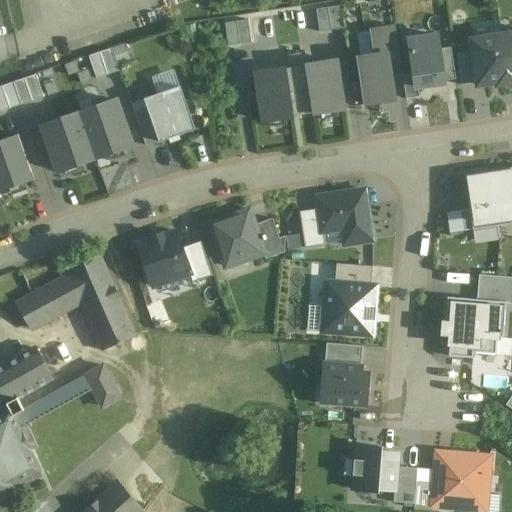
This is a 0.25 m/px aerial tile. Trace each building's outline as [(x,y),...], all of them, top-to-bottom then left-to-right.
[(336,8),(314,11),(316,35),(338,33),(336,8)] [(243,18),(221,21),(223,45),(245,43),(243,18)] [(354,58),(359,107),(388,104),(384,68),(392,67),(387,28),(365,31),(368,56),(354,58)] [(431,34),(399,38),(404,74),(396,75),(400,102),(409,101),(407,90),(439,85),(438,80),(452,78),(448,49),(434,51),(431,34)] [(511,34),(502,36),(509,84),(511,83),(511,34)] [(502,36),(471,41),(478,86),(497,83),(498,85),(509,84),(502,36)] [(107,51),(84,59),(93,83),(116,75),(107,51)] [(331,60),(299,65),(306,116),(339,111),(331,60)] [(299,65),(279,68),(286,118),(306,116),(299,65)] [(279,68),(246,72),(253,123),(286,118),(279,68)] [(161,91),(183,86),(179,69),(157,74),(161,91)] [(35,78),(12,85),(20,109),(42,102),(35,78)] [(12,85),(0,89),(0,115),(20,109),(12,85)] [(174,88),(138,101),(153,143),(188,131),(174,88)] [(114,101),(76,114),(92,160),(130,148),(114,101)] [(76,114),(39,127),(54,173),(92,160),(76,114)] [(15,136),(0,140),(0,192),(31,182),(15,136)] [(511,168),(489,172),(498,227),(511,224),(511,168)] [(489,172),(465,176),(470,210),(460,211),(463,232),(473,230),(473,231),(498,227),(489,172)] [(365,191),(317,198),(319,210),(300,212),(305,248),(326,245),(324,232),(343,230),(345,245),(372,241),(365,191)] [(250,210),(211,224),(226,268),(265,254),(250,210)] [(176,232),(139,245),(153,287),(190,274),(191,274),(182,249),(176,232)] [(136,337),(97,241),(60,255),(70,275),(71,277),(81,302),(101,351),(136,337)] [(213,276),(201,242),(182,249),(191,274),(190,274),(193,283),(213,276)] [(373,267),(337,264),(335,284),(371,287),(373,267)] [(70,275),(17,305),(31,328),(81,302),(71,277),(70,275)] [(335,284),(327,284),(324,332),(371,335),(375,287),(371,287),(335,284)] [(479,337),(498,339),(503,339),(506,303),(448,298),(446,322),(442,321),(440,337),(451,337),(450,345),(479,347),(479,337)] [(35,347),(0,367),(0,393),(3,399),(8,410),(10,414),(19,409),(14,399),(52,378),(35,347)] [(360,349),(323,347),(320,387),(327,387),(325,412),(368,414),(371,371),(358,371),(360,349)] [(8,410),(0,413),(0,497),(18,488),(16,484),(41,470),(10,414),(8,410)] [(490,511),(497,450),(438,443),(431,508),(466,511),(490,511)] [(392,449),(351,449),(351,493),(393,494),(393,507),(413,507),(413,471),(392,471),(392,449)] [(118,483),(87,511),(145,511),(146,511),(118,483)] [(492,511),(500,511),(503,493),(495,493),(492,511)]
